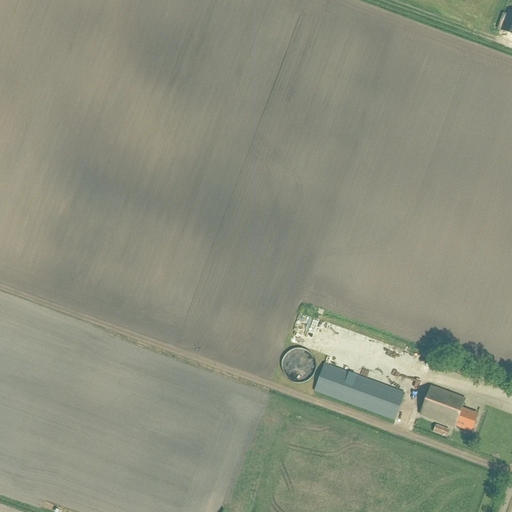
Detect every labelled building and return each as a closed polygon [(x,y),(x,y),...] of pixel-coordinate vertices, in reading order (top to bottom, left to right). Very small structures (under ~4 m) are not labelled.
[(511,35),(511,11),(509,10),(501,32),(511,35)] [(296,338),(304,341),(306,336),(299,333),(296,338)] [(349,367),(412,385),(420,357),(356,339),(349,367)] [(395,421),(405,393),(324,364),(314,392),(395,421)] [(472,431),(477,416),(461,411),(466,399),(431,386),(420,416),(455,428),(456,425),(472,431)] [(404,428),(412,431),(422,411),(416,408),(413,415),(410,414),(404,428)] [(448,443),(449,435),(435,433),(434,440),(448,443)]
